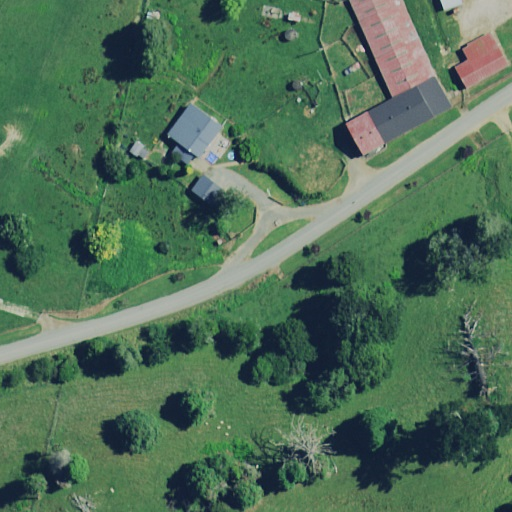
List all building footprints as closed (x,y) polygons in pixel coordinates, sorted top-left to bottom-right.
[(346,115),(365,151),(455,103),(399,0),(345,0),(394,90),(346,115)] [(461,4),(459,0),(438,0),(441,10),(461,4)] [(470,55),(455,63),(466,84),(509,61),(491,28),(464,43),(470,55)] [(224,115),(192,91),(163,129),(195,153),(224,115)] [(144,161),(149,153),(143,149),(145,145),(136,140),(128,154),(136,158),(137,157),(144,161)]
